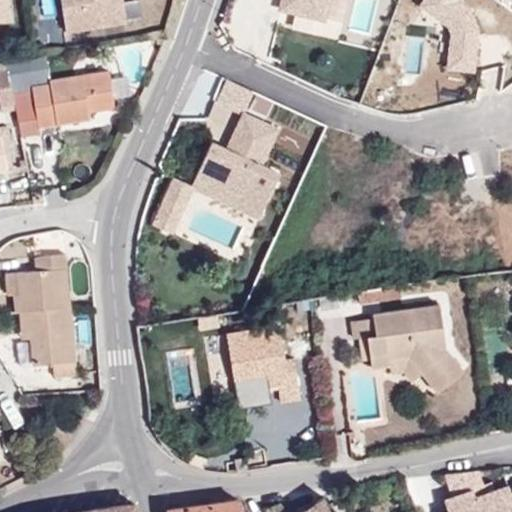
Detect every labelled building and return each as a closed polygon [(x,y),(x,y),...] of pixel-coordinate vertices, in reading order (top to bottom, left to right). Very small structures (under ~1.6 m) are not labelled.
[(0,0),(0,22),(12,22),(10,0),(0,0)] [(58,0),(64,30),(123,21),(119,0),(58,0)] [(282,0),(280,13),(329,25),(334,0),(282,0)] [(450,22),(450,71),(476,71),(475,0),(430,0),(431,23),(450,22)] [(16,108),(8,67),(0,69),(0,97),(3,111),(16,108)] [(32,85),(34,99),(38,121),(38,126),(90,118),(89,109),(115,106),(110,69),(50,78),(51,82),(32,85)] [(38,121),(34,99),(27,99),(30,122),(38,121)] [(277,129),(243,114),(234,134),(249,140),(241,157),(227,150),(211,143),(197,176),(239,196),(234,207),(260,218),(279,174),(261,166),(277,129)] [(234,134),(227,150),(241,157),(249,140),(234,134)] [(239,196),(197,176),(192,186),(192,187),(234,207),(239,196)] [(192,187),(192,186),(175,178),(154,225),(171,233),(192,187)] [(21,310),(71,306),(66,253),(35,255),(36,269),(17,270),(17,292),(15,292),(16,310),(21,310)] [(7,293),(15,292),(17,292),(17,270),(5,271),(7,293)] [(399,282),(357,289),(358,302),(401,296),(399,282)] [(446,349),(439,303),(372,313),(375,336),(367,337),(371,367),(389,364),(390,372),(402,370),(410,381),(422,372),(437,391),(462,370),(446,349)] [(76,373),(71,306),(21,310),(22,328),(31,328),(31,336),(33,363),(53,361),(54,375),(76,373)] [(276,375),(277,384),(279,400),(299,397),(293,358),(284,359),(279,325),(226,333),(233,381),(276,375)] [(31,328),(22,328),(22,337),(31,336),(31,328)] [(235,390),(277,384),(276,375),(233,381),(235,390)] [(508,484),(492,489),(484,492),(474,495),(471,488),(481,484),(481,483),(476,468),(446,472),(453,494),(444,497),(448,511),(511,511),(511,496),(510,491),(508,484)] [(395,486),(391,477),(344,493),(350,509),(383,499),(381,490),(395,486)] [(484,492),(492,489),(489,481),(481,483),(481,484),(471,488),(474,495),(484,492)] [(329,511),(323,497),(299,511),(286,511),(280,502),(261,508),(263,511),(329,511)] [(244,511),(237,499),(165,509),(165,511),(244,511)] [(137,511),(134,502),(75,511),(137,511)]
